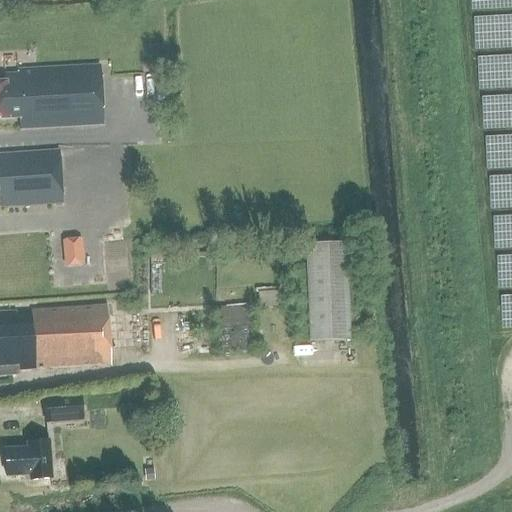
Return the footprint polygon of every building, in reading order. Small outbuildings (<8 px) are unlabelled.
[(17,70),(17,75),(4,76),(5,82),(0,82),(0,120),(18,120),(19,132),(103,126),(99,65),(17,70)] [(0,203),(0,209),(63,205),(59,151),(0,155),(0,203)] [(81,241),(64,243),(65,269),(83,268),(81,241)] [(346,244),(304,245),(308,342),(349,341),(346,244)] [(151,266),(151,295),(162,295),(162,266),(151,266)] [(265,279),(244,282),(245,291),(266,289),(265,279)] [(17,372),(111,365),(107,306),(33,311),(33,301),(23,302),(23,312),(0,313),(0,377),(17,376),(17,372)] [(189,331),(191,357),(253,352),(249,305),(214,308),(216,329),(189,331)] [(353,393),(315,401),(318,415),(356,406),(353,393)] [(82,421),(81,397),(42,399),(44,424),(82,421)] [(247,410),(207,419),(210,434),(250,426),(247,410)] [(27,444),(28,451),(4,452),(6,476),(30,475),(30,481),(49,480),(47,443),(27,444)] [(153,469),(144,470),(145,481),(154,480),(153,469)]
